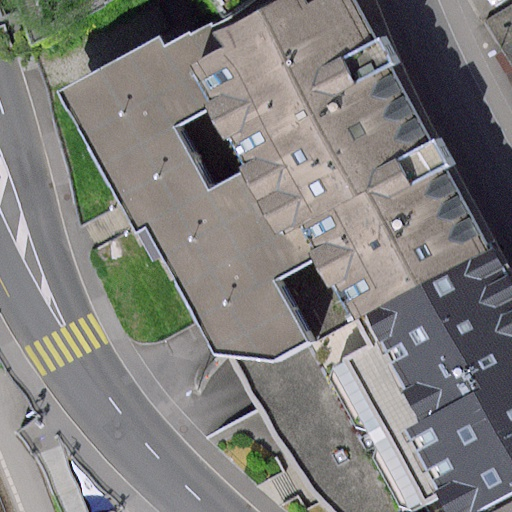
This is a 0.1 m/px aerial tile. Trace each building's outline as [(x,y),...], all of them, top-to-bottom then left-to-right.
[(301,0),(226,40),(232,52),(200,70),(222,109),(254,174),(292,241),(315,236),(327,259),(373,341),(511,272),(511,250),(400,33),(395,36),(389,39),(367,0),(301,0)] [(511,8),(490,24),(511,64),(511,8)] [(166,43),(72,94),(134,206),(218,357),(279,364),(315,346),(282,281),(327,259),(315,236),(292,241),(254,174),(215,195),(180,132),(222,109),(200,70),(232,52),(226,40),(218,26),(171,52),(166,43)] [(511,511),(511,272),(373,341),(384,341),(469,511),(511,511)] [(469,511),(384,341),(318,378),(409,511),(469,511)]
